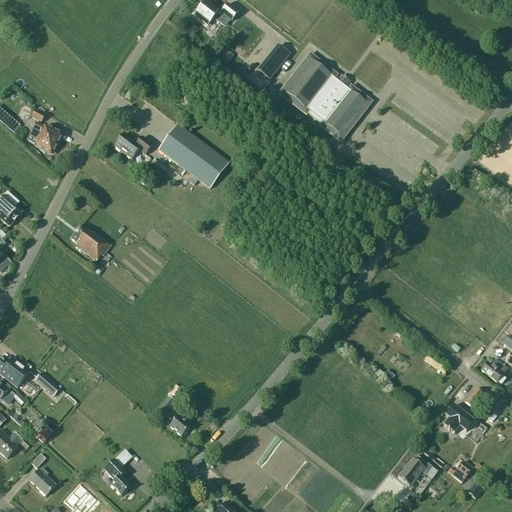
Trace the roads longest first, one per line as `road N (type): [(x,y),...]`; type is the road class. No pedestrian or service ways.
road 1 (track): [(250,405),(367,494),(511,316)]
road 2 (unclassified): [(5,304),(87,140),(177,0)]
road 3 (tertiary): [(148,511),(358,276)]
road 4 (tertiary): [(358,276),(511,93)]
road 5 (residential): [(511,404),(358,276)]
